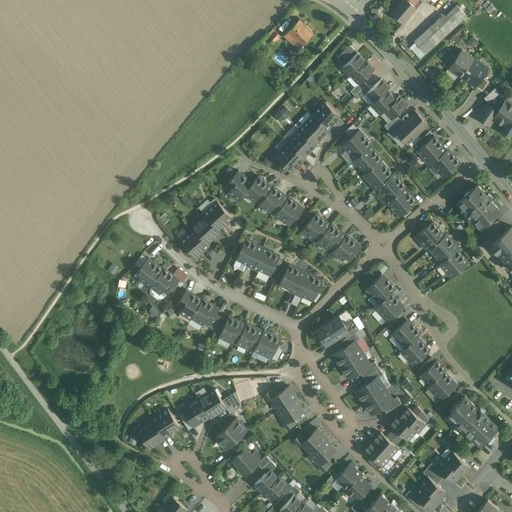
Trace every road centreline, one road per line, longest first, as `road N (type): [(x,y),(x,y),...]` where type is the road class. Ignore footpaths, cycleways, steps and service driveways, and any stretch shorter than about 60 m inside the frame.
road 1 (residential): [(384,244),(440,344),(511,421)]
road 2 (tertiary): [(348,9),(482,159)]
road 3 (residential): [(297,332),(193,272),(146,224)]
road 4 (residential): [(299,341),(293,369),(344,440),(355,421)]
road 5 (residential): [(384,244),(297,332)]
